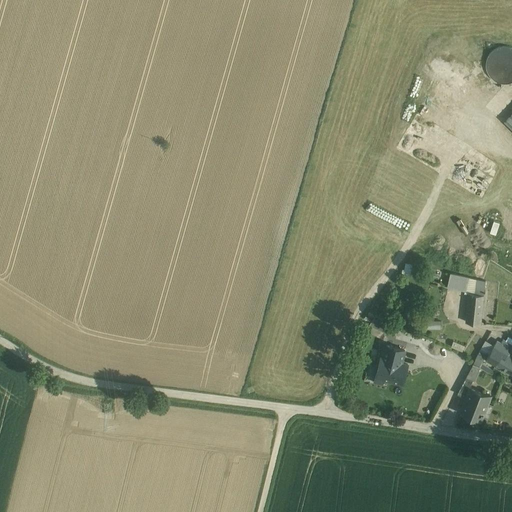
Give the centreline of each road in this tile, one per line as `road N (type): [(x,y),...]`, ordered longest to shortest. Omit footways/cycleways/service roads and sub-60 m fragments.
road 1 (unclassified): [(325,413),(60,375),(0,336)]
road 2 (residential): [(511,439),(325,413)]
